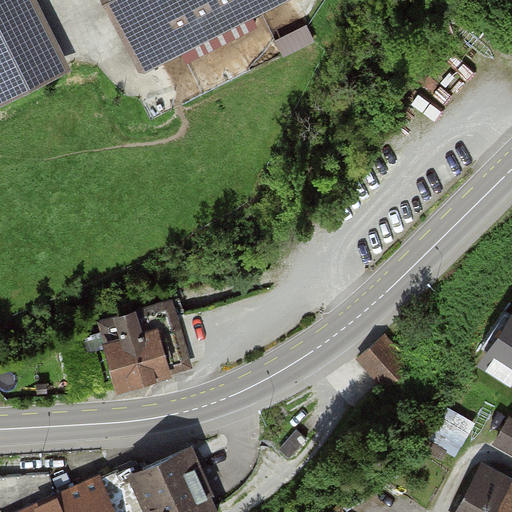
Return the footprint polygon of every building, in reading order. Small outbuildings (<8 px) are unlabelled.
[(24,0),(0,0),(0,97),(58,69),(24,0)] [(108,0),(143,69),(281,0),(108,0)] [(309,31),(280,44),(285,54),(313,41),(309,31)] [(101,320),(105,336),(63,349),(76,391),(117,379),(119,385),(168,371),(164,355),(186,349),(171,299),(101,320)] [(511,327),(488,364),(511,380),(511,327)] [(411,373),(382,336),(356,356),(385,393),(411,373)] [(444,406),(430,441),(462,454),(476,418),(444,406)] [(511,418),(497,441),(511,449),(511,418)] [(307,439),(297,430),(279,449),(290,459),(307,439)] [(135,477),(124,482),(137,511),(216,511),(188,448),(133,473),(135,477)] [(0,475),(0,511),(137,511),(124,482),(118,469),(59,496),(49,472),(0,475)] [(511,511),(511,489),(480,472),(457,511),(511,511)]
